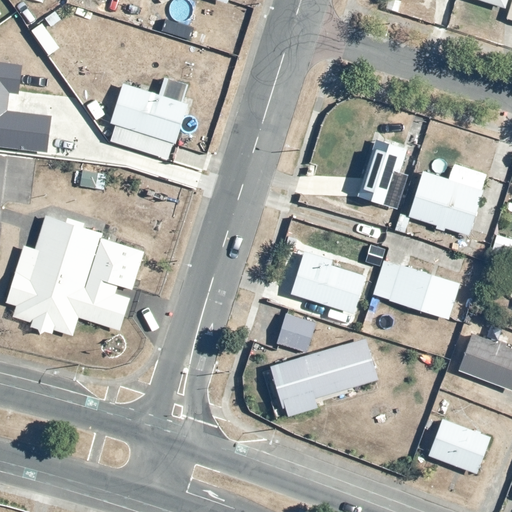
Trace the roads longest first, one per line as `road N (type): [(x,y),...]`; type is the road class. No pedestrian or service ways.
road 1 (secondary): [(291,27),(164,439)]
road 2 (residential): [(291,27),(511,95)]
road 3 (secondary): [(164,439),(357,511)]
road 4 (residential): [(0,393),(164,439)]
road 5 (residential): [(146,491),(0,450)]
